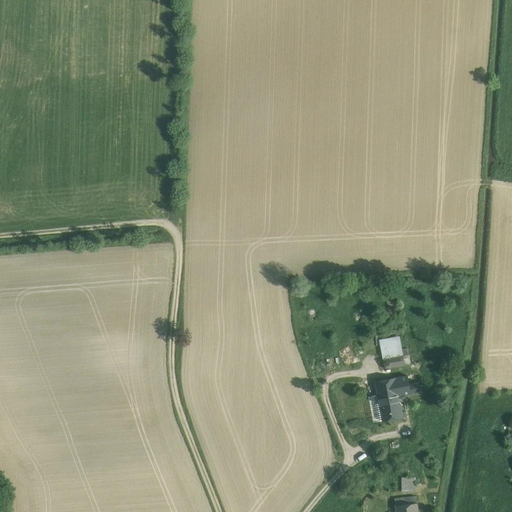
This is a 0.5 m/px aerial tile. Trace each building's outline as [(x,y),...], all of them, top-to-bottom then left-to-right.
[(385,368),(405,365),(403,358),(402,350),(399,336),(379,340),(385,368)] [(408,348),(402,350),(403,358),(410,357),(408,348)] [(407,376),(376,382),(383,420),(403,417),(399,396),(420,392),(418,383),(408,385),(407,376)] [(415,497),(394,499),(395,505),(416,503),(415,497)] [(416,503),(395,505),(395,506),(395,511),(418,511),(417,503),(416,503)]
